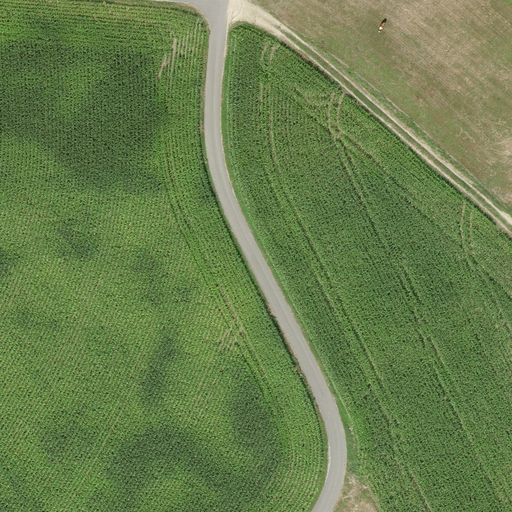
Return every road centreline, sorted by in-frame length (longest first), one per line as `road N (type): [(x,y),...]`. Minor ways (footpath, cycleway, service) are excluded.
road 1 (unclassified): [(315,511),(334,461),(330,413),(253,262),(214,163),(205,93),(214,1)]
road 2 (track): [(511,236),(358,95),(268,25),(214,1)]
